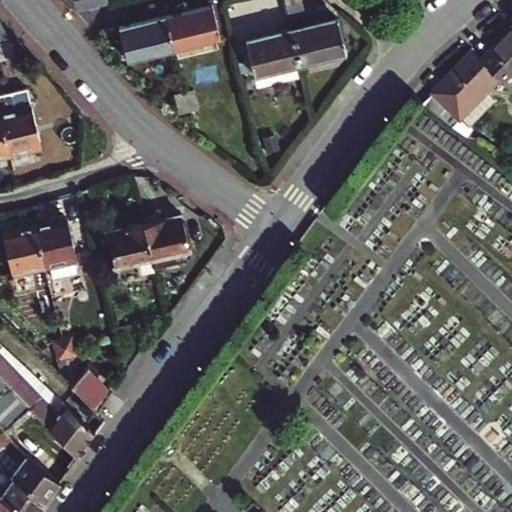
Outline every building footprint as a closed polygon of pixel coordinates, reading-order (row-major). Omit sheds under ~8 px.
[(305,11),(302,0),(285,0),(289,15),(305,11)] [(167,14),(175,46),(221,35),(213,3),(167,14)] [(167,14),(120,25),(128,58),(175,46),(167,14)] [(338,17),(292,28),(300,59),(346,49),(338,17)] [(0,41),(11,39),(0,25),(0,41)] [(500,77),(508,85),(511,80),(511,27),(480,55),(500,77)] [(300,59),(292,28),(249,39),(256,70),(300,59)] [(12,40),(0,43),(0,78),(3,78),(0,65),(0,61),(16,58),(12,40)] [(424,101),(454,124),(500,77),(480,55),(475,50),(424,101)] [(195,88),(186,90),(190,110),(199,107),(195,88)] [(181,112),(190,110),(186,90),(176,92),(181,112)] [(34,104),(1,112),(10,152),(44,145),(34,104)] [(6,153),(10,152),(1,112),(0,111),(0,165),(9,164),(6,153)] [(153,255),(155,265),(176,260),(174,249),(193,244),(185,210),(145,219),(153,255)] [(67,215),(36,222),(45,263),(49,278),(78,271),(75,255),(77,254),(67,215)] [(153,255),(145,219),(107,228),(120,281),(146,275),(142,257),(153,255)] [(45,263),(36,222),(2,230),(12,272),(45,263)] [(140,319),(112,326),(123,372),(145,340),(140,319)] [(74,334),(64,336),(69,356),(79,353),(74,334)] [(0,373),(36,410),(79,455),(96,432),(0,335),(0,373)] [(55,338),(60,358),(69,356),(64,336),(55,338)] [(79,353),(69,356),(75,379),(83,370),(79,353)] [(69,356),(60,358),(63,371),(73,381),(75,379),(69,356)] [(83,370),(75,379),(100,405),(112,387),(90,361),(83,370)] [(36,410),(0,373),(0,424),(4,429),(26,411),(30,415),(36,410)] [(0,462),(0,463),(2,465),(8,472),(46,499),(60,480),(25,453),(4,429),(0,424),(0,442),(8,452),(0,462)] [(0,485),(26,511),(36,511),(46,499),(8,472),(2,465),(0,466),(0,485)] [(26,511),(0,485),(0,511),(26,511)]
